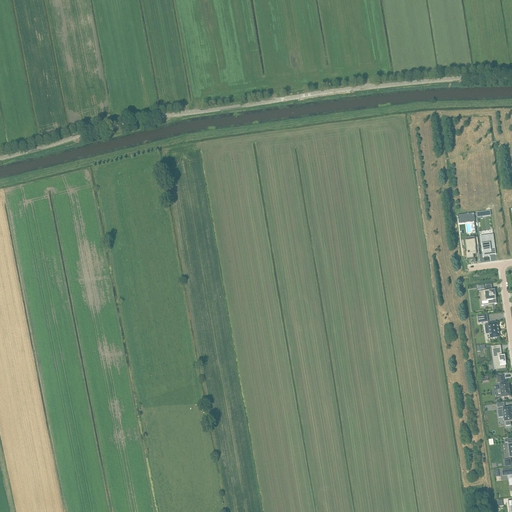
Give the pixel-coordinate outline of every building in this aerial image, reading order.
[(474,213),(459,215),(461,223),(464,223),(464,221),(471,220),(471,222),(475,221),(474,213)] [(486,236),(480,237),(483,257),(489,256),(488,250),(494,249),(492,239),(487,239),(486,236)] [(474,240),(465,241),(466,249),(468,249),(469,253),(466,253),(467,259),(473,259),(473,255),(475,255),(476,255),(479,255),(477,238),(473,238),(474,240)] [(486,291),(480,291),(480,292),(481,292),(481,294),(482,296),(483,296),(484,302),(488,301),(489,305),(496,304),(496,303),(495,303),(495,300),(496,300),(495,290),(486,291)] [(487,315),(477,316),(478,323),(488,322),(487,315)] [(486,334),(489,333),(490,339),(500,337),(498,323),(488,324),(489,329),(485,329),(486,334)] [(502,356),(501,351),(496,352),(495,346),(491,347),(492,353),(493,353),(494,363),(497,363),(498,370),(506,369),(505,365),(506,365),(504,356),(502,356)] [(501,398),(510,397),(509,392),(510,392),(509,388),(508,384),(504,384),(504,382),(503,375),(497,376),(498,383),(499,383),(500,385),(499,385),(500,389),(498,390),(498,394),(500,394),(501,398)] [(511,412),(511,408),(503,409),(502,409),(497,410),(498,418),(503,417),(504,422),(504,423),(504,422),(505,422),(506,426),(510,425),(510,422),(511,421),(511,412)] [(511,470),(502,471),(503,476),(507,475),(508,479),(511,478),(511,470)]
